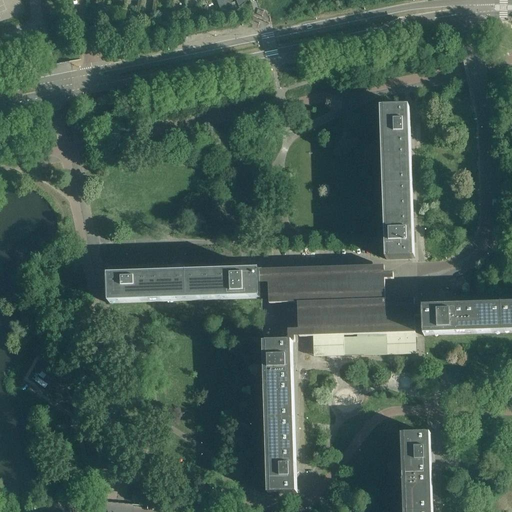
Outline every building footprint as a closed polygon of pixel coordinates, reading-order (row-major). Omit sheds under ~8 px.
[(411,234),(409,175),(408,135),(411,129),(410,129),(410,126),(408,126),(407,108),(385,109),(381,109),(381,110),(382,110),(387,260),(390,260),(412,259),(412,243),(414,238),(413,237),(413,234),(411,234)] [(416,354),(415,306),(415,300),(386,301),(385,283),(385,267),(267,271),(267,283),(269,283),(270,304),(298,303),(300,337),(314,337),(315,357),(387,355),(416,354)] [(261,296),(260,274),(244,274),(239,272),(238,273),(235,273),(235,275),(136,278),(130,275),(130,276),(127,276),(127,278),(109,279),(110,301),(110,305),(111,305),(111,304),(261,299),(261,296)] [(511,307),(450,310),(450,307),(440,308),(440,310),(424,311),(424,333),(425,333),(425,337),(425,336),(511,333),(511,307)] [(294,468),(291,369),(294,369),(293,359),(291,359),(290,343),(268,344),(264,344),(265,344),(270,494),(269,494),(269,495),(272,495),(295,494),(294,478),(297,477),(297,468),(294,468)] [(430,511),(429,459),(430,459),(431,458),(431,452),(429,452),(428,435),(406,435),(406,436),(403,436),(405,511),(430,511)]
